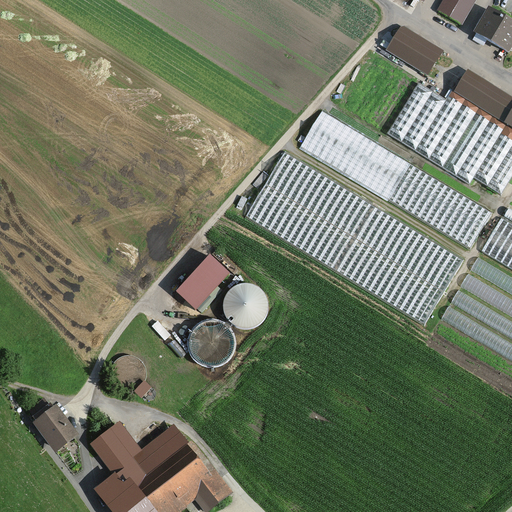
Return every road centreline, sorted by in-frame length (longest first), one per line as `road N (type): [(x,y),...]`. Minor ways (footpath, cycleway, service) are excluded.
road 1 (track): [(92,507),(82,412),(110,343),(400,12)]
road 2 (track): [(261,511),(175,422),(0,378)]
road 3 (track): [(0,383),(95,511)]
road 4 (unclassified): [(511,78),(381,0)]
